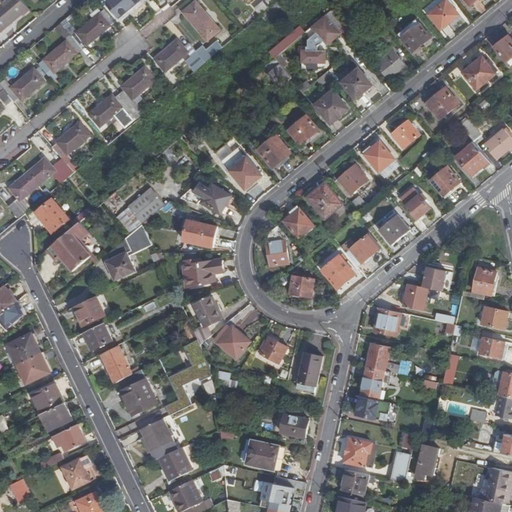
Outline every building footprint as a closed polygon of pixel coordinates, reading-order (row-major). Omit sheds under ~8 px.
[(0,35),(5,32),(24,15),(25,16),(32,10),(23,0),(9,0),(4,4),(0,8),(0,35)] [(115,0),(112,4),(122,15),(140,0),(115,0)] [(221,28),(198,0),(186,11),(209,39),(221,28)] [(263,0),(255,7),(262,14),(277,0),(263,0)] [(449,0),(448,0),(431,14),(443,29),(461,15),(449,0)] [(344,14),(337,6),(328,13),(334,20),(341,28),(350,20),(345,13),(344,14)] [(107,8),(102,12),(112,24),(117,20),(107,8)] [(102,12),(79,31),(87,40),(89,43),(112,24),(102,12)] [(342,34),(326,15),(311,28),(327,47),(342,34)] [(373,21),(380,29),(385,25),(379,16),(373,21)] [(82,44),(87,40),(79,31),(68,17),(63,22),(82,44)] [(422,23),(404,38),(416,52),(433,37),(422,23)] [(64,24),(58,27),(64,38),(70,35),(64,24)] [(386,39),(393,34),(385,25),(380,29),(379,30),(386,39)] [(276,57),(296,40),(290,34),(271,52),(276,57)] [(511,34),(498,47),(511,64),(511,34)] [(179,39),(157,57),(166,69),(186,52),(189,50),(186,47),(179,39)] [(204,44),(198,49),(207,60),(223,46),(217,39),(208,48),(204,44)] [(69,40),(47,59),(57,71),(79,52),(69,40)] [(192,42),(186,47),(189,50),(186,52),(198,67),(207,60),(198,49),(192,42)] [(325,51),(301,51),(301,64),(325,64),(325,51)] [(376,62),(371,66),(379,75),(384,72),(390,79),(408,65),(396,51),(379,66),(376,62)] [(486,56),(467,71),(480,87),(498,72),(486,56)] [(284,89),(295,80),(277,57),(265,67),(284,89)] [(146,66),(124,85),(127,88),(134,97),(156,78),(146,66)] [(36,68),(14,87),(22,96),(24,99),(46,79),(36,68)] [(362,69),(347,82),(359,98),(375,85),(362,69)] [(10,83),(6,87),(16,99),(17,100),(22,96),(14,87),(10,83)] [(448,86),(429,102),(442,119),(462,103),(448,86)] [(0,92),(10,104),(16,99),(6,87),(1,92),(0,92)] [(140,104),(134,97),(127,88),(122,92),(132,104),(135,108),(140,104)] [(336,90),(318,105),(334,125),(352,110),(336,90)] [(127,108),(132,104),(122,92),(117,96),(124,105),(127,108)] [(114,93),(91,112),(101,124),(124,105),(117,96),(114,93)] [(285,121),(279,113),(273,118),(280,126),(285,121)] [(309,114),(291,130),(303,144),(321,129),(309,114)] [(470,119),(463,125),(476,141),(483,136),(470,119)] [(205,124),(201,120),(194,125),(198,130),(205,124)] [(423,134),(412,120),(395,134),(406,148),(423,134)] [(82,121),(59,140),(60,141),(55,145),(64,156),(69,162),(74,158),(69,152),(92,133),(82,121)] [(511,134),(508,129),(488,144),(498,158),(511,147),(511,134)] [(278,134),(260,149),(275,167),(293,152),(278,134)] [(397,159),(383,141),(375,147),(377,149),(369,155),(382,172),(397,159)] [(365,150),(369,155),(377,149),(375,147),(373,144),(365,150)] [(475,175),(492,161),(478,144),(461,157),(475,175)] [(224,160),(248,189),(265,175),(249,156),(241,146),(224,160)] [(47,156),(29,171),(39,184),(53,172),(62,183),(71,175),(76,171),(69,162),(64,156),(54,164),(47,156)] [(359,164),(341,178),(353,193),(371,179),(359,164)] [(450,166),(432,180),(445,195),(463,182),(450,166)] [(22,198),(39,184),(29,171),(12,185),(21,196),(22,198)] [(267,177),(265,175),(248,189),(250,191),(267,177)] [(193,187),(183,197),(199,203),(203,195),(205,196),(202,201),(223,213),(234,194),(214,182),(211,187),(200,180),(195,188),(193,187)] [(345,203),(329,183),(312,196),(329,217),(345,203)] [(120,218),(133,233),(145,223),(149,220),(172,201),(159,186),(137,205),(120,218)] [(422,194),(409,205),(419,219),(433,208),(422,194)] [(21,196),(10,206),(21,218),(27,212),(32,209),(22,198),(21,196)] [(71,217),(54,197),(39,211),(56,230),(71,217)] [(358,197),(352,202),(361,213),(367,208),(358,197)] [(303,207),(287,220),(301,237),(317,225),(303,207)] [(400,214),(382,229),(394,244),(412,230),(400,214)] [(90,228),(83,219),(50,247),(58,255),(62,252),(76,268),(94,252),(81,236),(90,228)] [(221,226),(192,219),(187,240),(216,246),(221,226)] [(132,254),(155,244),(155,243),(151,234),(145,223),(133,233),(111,252),(114,259),(111,260),(120,279),(139,269),(132,254)] [(288,240),(290,237),(281,226),(272,233),(269,242),(272,265),(291,263),(288,240)] [(158,231),(151,234),(155,243),(162,240),(158,231)] [(370,235),(353,249),(364,263),(381,249),(370,235)] [(342,255),(324,269),(340,288),(357,274),(342,255)] [(202,260),(185,262),(186,272),(191,271),(193,287),(204,287),(217,282),(216,275),(225,272),(223,259),(203,262),(202,260)] [(427,277),(425,287),(429,288),(443,292),(448,271),(429,267),(427,277)] [(498,274),(480,269),(474,292),(484,294),(492,297),(498,274)] [(317,279),(296,276),(293,293),(313,297),(317,279)] [(12,289),(8,283),(0,289),(0,314),(2,316),(17,304),(22,300),(15,291),(13,293),(11,290),(12,289)] [(424,312),(429,288),(425,287),(422,287),(410,284),(405,308),(424,312)] [(474,292),(473,298),(482,300),(484,294),(474,292)] [(214,295),(198,303),(209,325),(225,317),(214,295)] [(109,314),(100,296),(77,306),(86,324),(109,314)] [(188,305),(193,315),(199,312),(194,302),(188,305)] [(456,314),(458,305),(449,303),(446,312),(456,314)] [(20,308),(17,304),(2,316),(5,320),(20,308)] [(511,313),(488,308),(484,325),(507,329),(511,313)] [(408,315),(381,309),(376,332),(403,338),(405,328),(414,330),(417,317),(408,315)] [(185,322),(183,323),(191,340),(197,337),(189,320),(185,322)] [(115,339),(108,323),(88,333),(96,348),(115,339)] [(447,333),(455,335),(456,326),(457,325),(449,324),(447,333)] [(235,325),(220,341),(238,357),(252,341),(235,325)] [(18,358),(21,364),(44,353),(35,334),(12,345),(14,350),(18,358)] [(289,348),(271,337),(263,350),(281,361),(289,348)] [(506,348),(507,342),(484,337),(481,354),(503,360),(506,348)] [(203,344),(201,340),(187,347),(196,366),(171,377),(182,400),(168,406),(173,415),(191,406),(195,404),(187,386),(202,379),(204,382),(215,377),(212,363),(203,344)] [(374,344),(369,367),(386,371),(399,374),(401,366),(389,363),(390,357),(396,359),(397,353),(391,351),(392,349),(374,344)] [(300,381),(306,349),(296,347),(291,379),(300,381)] [(107,356),(118,381),(135,372),(123,348),(107,356)] [(13,360),(18,358),(14,350),(10,352),(13,360)] [(326,355),(308,351),(300,387),(318,391),(326,355)] [(53,372),(44,353),(21,364),(30,383),(53,372)] [(446,383),(456,384),(459,355),(449,354),(446,383)] [(369,367),(362,397),(380,401),(386,371),(369,367)] [(116,382),(117,384),(143,370),(142,368),(135,372),(118,381),(116,382)] [(117,384),(144,372),(143,370),(117,384)] [(239,380),(231,379),(232,372),(221,371),(220,385),(238,386),(239,380)] [(146,377),(144,372),(117,384),(133,415),(161,402),(148,376),(146,377)] [(502,396),(511,398),(511,374),(506,373),(500,372),(497,374),(494,387),(497,388),(496,395),(500,396),(502,396)] [(437,382),(425,380),(423,387),(428,388),(429,387),(436,388),(437,382)] [(36,394),(45,414),(69,403),(59,383),(36,394)] [(498,411),(502,396),(500,396),(496,395),(494,395),(491,410),(498,411)] [(511,398),(502,396),(498,411),(497,416),(511,419),(511,398)] [(378,418),(382,401),(380,401),(362,397),(358,414),(378,418)] [(213,416),(205,400),(196,404),(198,409),(201,415),(205,413),(208,418),(213,416)] [(45,414),(57,436),(79,425),(69,403),(45,414)] [(471,420),(485,423),(487,414),(473,410),(471,420)] [(384,411),(383,419),(396,421),(397,412),(384,411)] [(289,413),(285,433),(308,438),(312,418),(289,413)] [(177,441),(166,418),(143,428),(154,451),(177,441)] [(7,421),(1,424),(5,433),(11,430),(7,421)] [(89,440),(82,424),(79,425),(57,436),(61,445),(65,443),(68,450),(89,440)] [(223,428),(221,437),(233,439),(234,429),(223,428)] [(400,443),(407,447),(414,436),(406,432),(400,443)] [(500,439),(497,452),(511,455),(511,435),(509,435),(508,441),(500,439)] [(373,444),(351,438),(345,463),(366,467),(369,454),(371,455),(373,444)] [(283,446),(256,439),(250,464),(278,470),(283,446)] [(442,444),(426,440),(417,477),(426,479),(427,472),(434,474),(442,444)] [(195,470),(183,447),(160,459),(171,481),(195,470)] [(397,451),(391,479),(406,483),(408,472),(412,455),(397,451)] [(42,462),(45,469),(64,460),(61,453),(42,462)] [(91,454),(84,458),(89,468),(93,466),(96,465),(91,454)] [(66,466),(77,488),(99,478),(93,466),(89,468),(84,458),(66,466)] [(511,465),(494,461),(493,468),(494,469),(511,472),(511,465)] [(259,474),(233,469),(231,476),(257,483),(259,474)] [(361,495),(366,474),(344,469),(340,489),(361,495)] [(488,496),(487,500),(502,504),(506,505),(511,478),(511,472),(494,469),(490,487),(488,496)] [(223,470),(211,476),(213,478),(216,477),(217,480),(225,476),(223,470)] [(415,474),(408,472),(406,483),(413,484),(415,474)] [(22,500),(35,495),(27,478),(19,481),(14,484),(22,500)] [(203,511),(206,511),(192,481),(169,492),(178,511),(203,511)] [(460,483),(453,482),(451,490),(459,491),(460,483)] [(482,495),(488,496),(490,487),(484,486),(482,495)] [(109,511),(100,492),(81,501),(86,511),(109,511)] [(365,511),(367,502),(343,496),(339,511),(365,511)] [(487,500),(475,498),(472,511),(500,511),(502,504),(487,500)] [(233,511),(232,499),(226,502),(227,505),(222,507),(224,511),(233,511)] [(241,511),(243,502),(232,499),(233,511),(241,511)] [(402,503),(400,509),(408,511),(413,511),(415,508),(409,506),(409,504),(402,503)]
